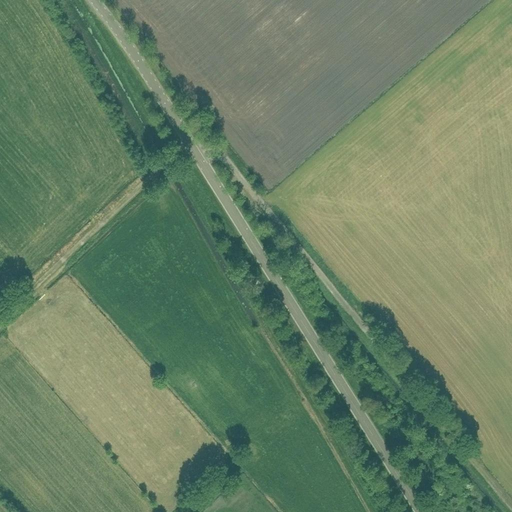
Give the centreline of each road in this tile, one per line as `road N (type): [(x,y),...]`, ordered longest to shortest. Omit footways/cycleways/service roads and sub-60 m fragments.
road 1 (unclassified): [(420,511),(162,100),(88,0)]
road 2 (track): [(0,319),(189,143)]
